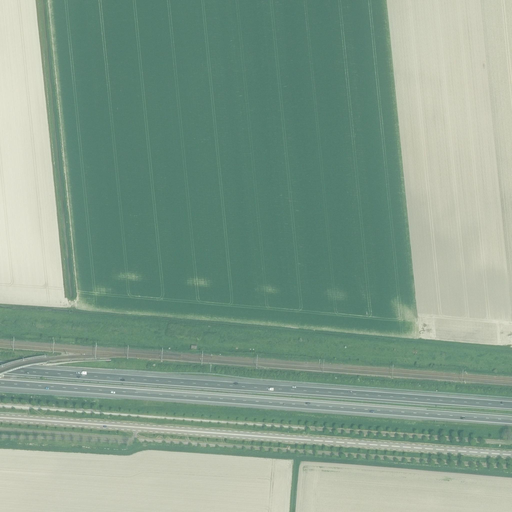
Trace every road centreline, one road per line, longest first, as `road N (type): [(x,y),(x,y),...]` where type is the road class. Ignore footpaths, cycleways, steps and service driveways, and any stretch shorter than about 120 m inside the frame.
road 1 (secondary): [(511,454),(0,417)]
road 2 (motorway): [(0,383),(511,419)]
road 3 (motorway): [(511,405),(0,369)]
road 4 (track): [(135,427),(122,442),(0,435)]
